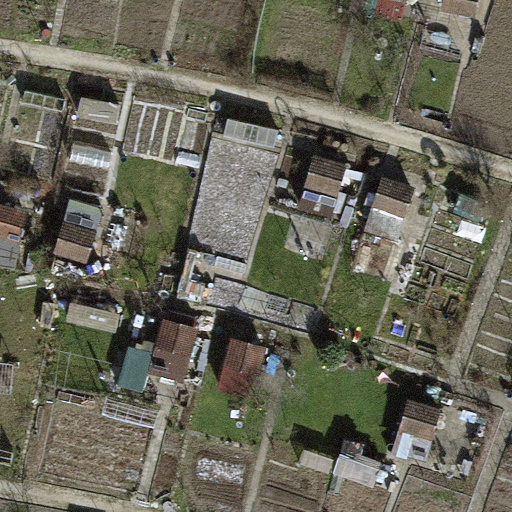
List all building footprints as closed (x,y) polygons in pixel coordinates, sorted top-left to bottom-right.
[(444,0),(442,9),(477,17),(480,0),(444,0)] [(66,110),(68,96),(26,87),(23,101),(66,110)] [(118,124),(123,102),(85,93),(80,115),(118,124)] [(300,205),(334,214),(349,162),(315,152),(300,205)] [(367,225),(400,236),(419,183),(385,171),(367,225)] [(55,251),(88,260),(104,204),(71,195),(55,251)] [(0,262),(18,266),(30,208),(0,202),(0,262)] [(150,369),(186,378),(200,324),(164,315),(150,369)] [(219,384),(253,395),(271,342),(237,331),(219,384)] [(395,448),(428,458),(443,406),(410,396),(395,448)] [(0,459),(13,462),(17,443),(0,440),(0,459)]
